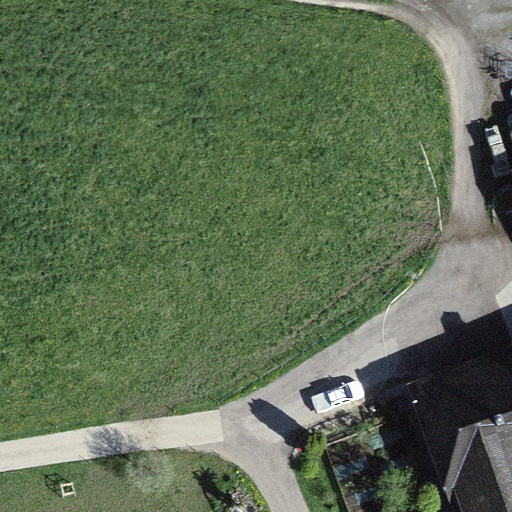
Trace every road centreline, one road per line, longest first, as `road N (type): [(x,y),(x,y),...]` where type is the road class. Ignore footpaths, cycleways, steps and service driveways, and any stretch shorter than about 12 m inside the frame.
road 1 (track): [(511,105),(468,274),(381,356),(251,434)]
road 2 (track): [(0,466),(251,434),(285,511)]
road 3 (track): [(265,0),(441,17),(490,39),(511,78)]
